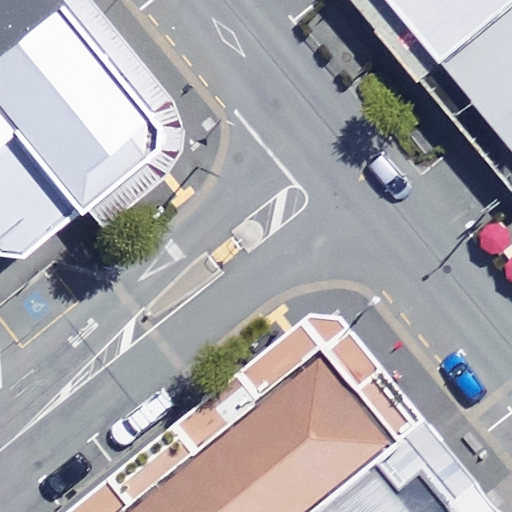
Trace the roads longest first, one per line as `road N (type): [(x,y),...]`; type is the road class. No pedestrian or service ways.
road 1 (residential): [(0,449),(342,151)]
road 2 (secondary): [(511,354),(342,151)]
road 3 (secondary): [(342,151),(219,0)]
